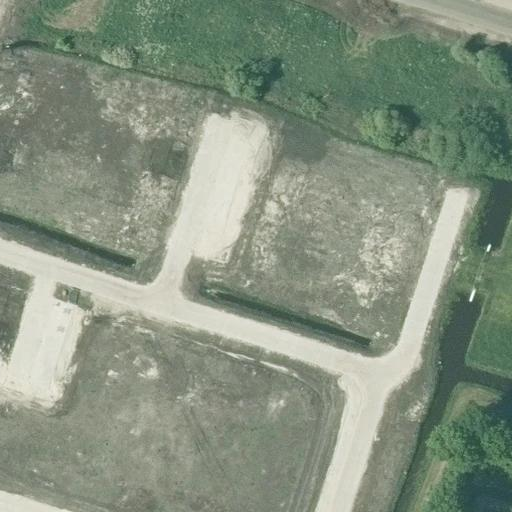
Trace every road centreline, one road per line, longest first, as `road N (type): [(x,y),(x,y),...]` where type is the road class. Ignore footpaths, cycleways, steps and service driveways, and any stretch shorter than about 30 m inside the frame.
road 1 (residential): [(0,251),(377,374)]
road 2 (residential): [(377,374),(401,361),(456,193)]
road 3 (residential): [(333,511),(377,374)]
